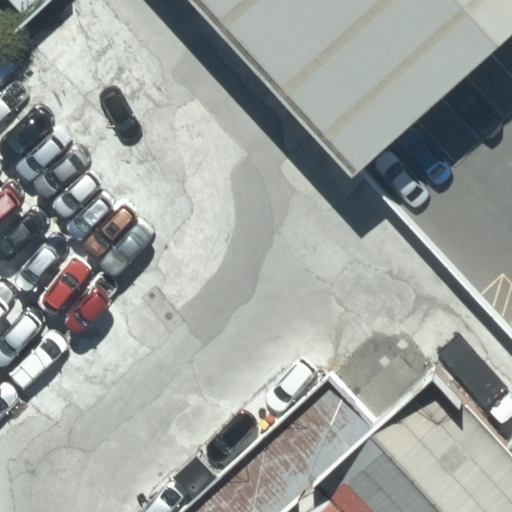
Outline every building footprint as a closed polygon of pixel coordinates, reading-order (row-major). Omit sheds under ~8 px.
[(0,0),(27,30),(62,0),(0,0)] [(511,0),(210,0),(353,154),(511,7),(511,0)] [(511,229),(466,181),(436,210),(497,274),(511,259),(511,229)] [(511,511),(511,444),(407,330),(289,438),(356,511),(511,511)] [(356,511),(289,438),(208,511),(356,511)]
